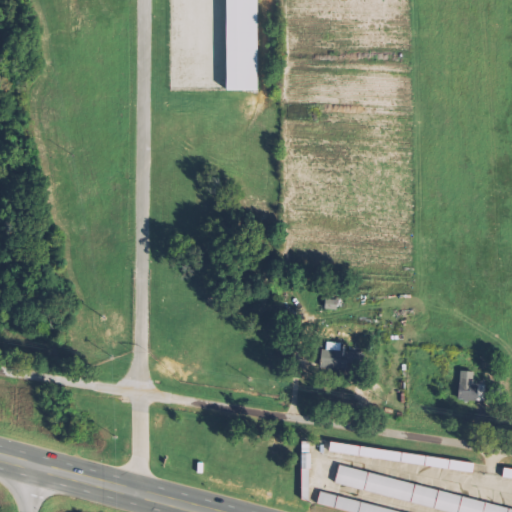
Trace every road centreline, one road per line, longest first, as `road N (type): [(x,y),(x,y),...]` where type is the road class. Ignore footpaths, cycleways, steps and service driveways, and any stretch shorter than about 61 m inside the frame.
road 1 (residential): [(0,370),(511,451)]
road 2 (primary): [(212,511),(0,455)]
